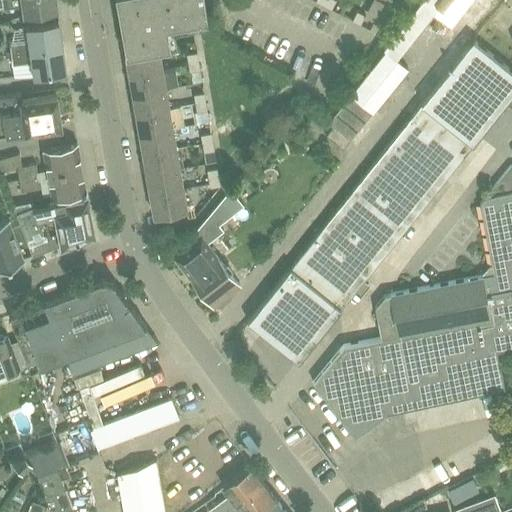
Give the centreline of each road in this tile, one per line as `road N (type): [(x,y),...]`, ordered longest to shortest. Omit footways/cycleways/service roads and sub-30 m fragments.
road 1 (unclassified): [(322,511),(166,305),(131,240)]
road 2 (unclassified): [(131,240),(87,0)]
road 3 (residential): [(0,292),(131,240)]
